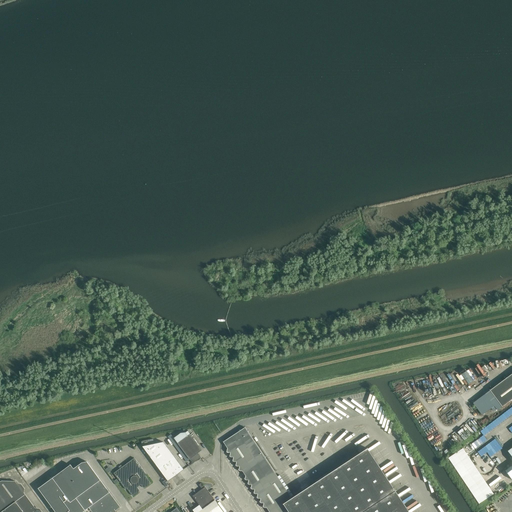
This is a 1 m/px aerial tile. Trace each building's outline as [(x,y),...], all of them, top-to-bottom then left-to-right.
[(511,373),(490,390),(473,403),(482,415),(491,408),(494,411),(497,409),(497,410),(502,407),(511,399),(511,373)] [(239,470),(242,471),(245,476),(245,479),(249,480),(248,484),(252,485),(251,489),(255,489),(254,493),(258,494),(257,498),(261,499),(260,502),(264,503),(263,507),(267,508),(269,511),(408,511),(367,448),(291,498),(290,496),(245,427),(223,442),(227,448),(227,452),(230,453),(230,456),(233,457),(233,461),(236,462),(236,466),(240,466),(239,470)] [(186,461),(189,459),(190,459),(193,463),(201,457),(198,453),(202,450),(190,434),(187,435),(185,432),(181,433),(174,438),(171,434),(168,436),(186,461)] [(153,444),(176,475),(184,469),(163,442),(153,444)] [(142,446),(168,481),(176,475),(153,444),(142,446)] [(145,475),(146,474),(144,470),(134,458),(114,473),(123,485),(126,489),(127,488),(132,495),(134,496),(139,492),(139,490),(137,487),(137,486),(140,484),(141,484),(143,487),(145,488),(150,484),(150,482),(145,475)] [(38,488),(55,511),(82,511),(89,507),(92,511),(112,511),(120,506),(117,502),(87,462),(81,463),(73,469),(71,465),(38,488)] [(0,511),(38,511),(25,494),(15,481),(2,481),(0,481),(0,511)] [(223,511),(205,487),(193,496),(199,504),(195,507),(192,509),(194,511),(223,511)]
